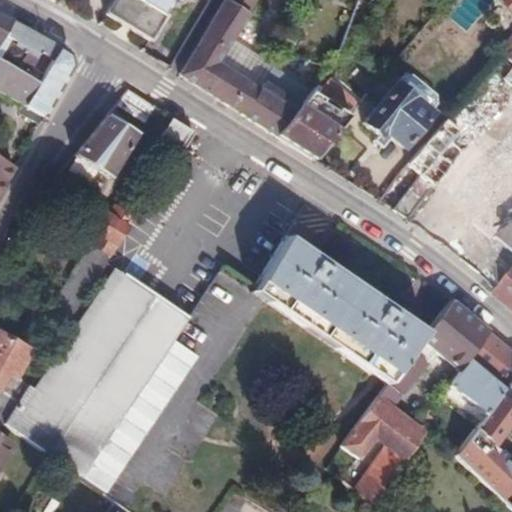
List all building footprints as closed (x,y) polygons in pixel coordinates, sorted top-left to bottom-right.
[(110,0),(102,14),(147,42),(163,16),(159,14),(167,0),(184,0),(187,1),(187,0),(110,0)] [(223,0),(223,1),(246,15),(255,0),(223,0)] [(511,0),(494,0),(511,18),(511,0)] [(216,65),(246,15),(223,1),(178,76),(241,115),(256,90),(216,65)] [(49,60),(56,49),(7,22),(0,34),(0,37),(33,57),(36,52),(49,60)] [(511,63),(511,36),(504,44),(509,51),(503,56),(511,63)] [(167,68),(176,53),(165,47),(156,62),(167,68)] [(35,84),(21,107),(39,117),(69,64),(64,52),(56,49),(49,60),(35,84)] [(298,106),(307,95),(271,74),(276,66),(272,63),(260,83),(298,106)] [(0,64),(0,94),(21,107),(35,84),(0,64)] [(393,85),(429,114),(436,106),(436,97),(409,75),(400,76),(393,85)] [(241,115),(274,136),(298,106),(260,83),(256,90),(241,115)] [(274,136),(312,160),(355,109),(344,101),(338,93),(326,88),(319,86),(316,84),(307,95),(298,106),(274,136)] [(393,85),(359,123),(378,138),(381,134),(400,150),(429,114),(393,85)] [(106,116),(63,168),(84,181),(92,167),(109,177),(136,135),(106,116)] [(191,134),(170,120),(162,132),(160,139),(179,152),(191,134)] [(0,184),(10,167),(0,161),(0,184)] [(97,239),(113,249),(134,217),(116,206),(110,216),(107,215),(101,226),(104,228),(97,239)] [(419,340),(424,334),(419,330),(412,326),(400,318),(295,245),(284,238),(253,288),(251,292),(260,298),(265,301),(377,378),(385,384),(419,340)] [(61,279),(19,250),(0,279),(0,310),(30,328),(61,279)] [(511,302),(511,272),(497,291),(511,302)] [(49,458),(79,479),(171,342),(175,336),(185,323),(121,279),(42,398),(26,387),(14,405),(2,426),(49,458)] [(419,340),(457,371),(485,333),(448,303),(424,334),(419,340)] [(484,414),(499,394),(505,385),(511,376),(511,353),(485,333),(457,371),(446,385),(484,414)] [(0,336),(0,385),(7,373),(15,377),(29,352),(0,336)] [(79,479),(103,496),(195,359),(171,342),(79,479)] [(472,430),(485,443),(511,406),(511,404),(499,394),(484,414),(472,430)] [(0,426),(1,427),(2,426),(14,405),(0,396),(0,426)] [(402,462),(422,435),(374,398),(338,447),(357,461),(372,440),(382,447),(402,462)] [(511,511),(511,467),(485,443),(472,430),(453,455),(509,511),(511,511)] [(0,462),(10,447),(0,440),(0,462)] [(350,490),(371,506),(402,462),(382,447),(350,490)] [(303,511),(308,507),(296,497),(289,506),(292,508),(289,511),(303,511)]
